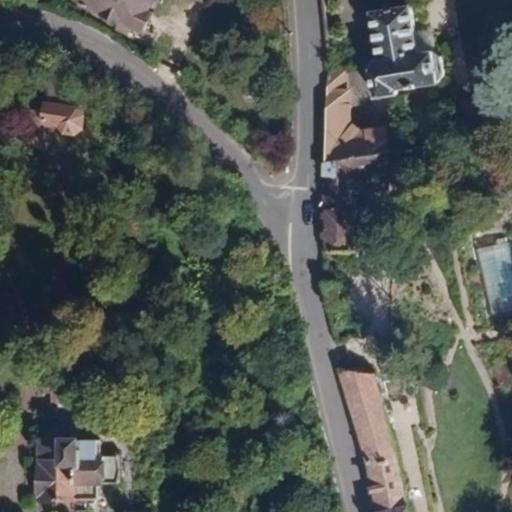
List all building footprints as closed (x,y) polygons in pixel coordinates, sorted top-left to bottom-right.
[(90,0),(87,8),(150,36),(166,0),(90,0)] [(377,44),(370,45),(378,99),(450,88),(445,52),(420,56),(412,6),(372,12),(377,44)] [(332,90),(329,166),(386,158),(384,134),(354,136),(351,128),(352,86),(332,90)] [(47,125),(47,133),(77,137),(77,142),(93,144),(107,123),(96,104),(82,103),(81,104),(77,104),(78,97),(67,95),(67,99),(62,99),(61,100),(60,103),(51,103),(51,109),(46,111),(44,114),(44,120),(47,125)] [(329,166),(330,254),(360,253),(361,207),(374,185),(401,180),(399,156),(386,158),(329,166)] [(493,314),(511,309),(511,268),(506,242),(478,248),(493,314)] [(413,511),(380,371),(341,366),(380,501),(374,503),(376,511),(413,511)] [(45,439),(41,499),(82,502),(83,487),(104,489),(107,444),(45,439)]
